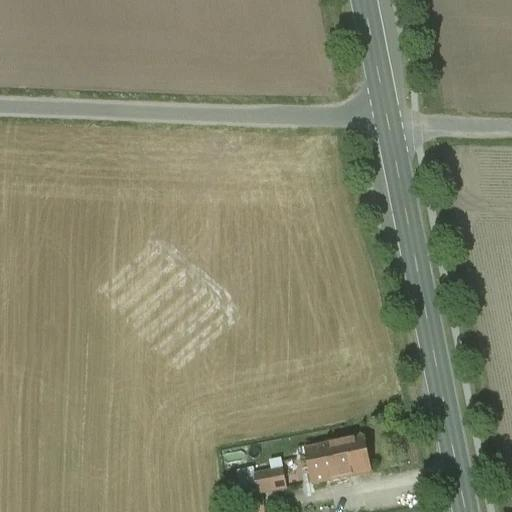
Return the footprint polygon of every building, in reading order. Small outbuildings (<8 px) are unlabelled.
[(363,440),(305,452),(312,487),(371,475),(363,440)] [(282,471),(254,477),(256,488),(258,496),(258,495),(286,490),(282,471)] [(254,477),(242,479),(244,491),(256,488),(254,477)] [(244,491),(234,493),(237,506),(260,502),(258,495),(258,496),(256,488),(244,491)] [(260,502),(237,506),(237,511),(264,511),(262,501),(260,502)]
